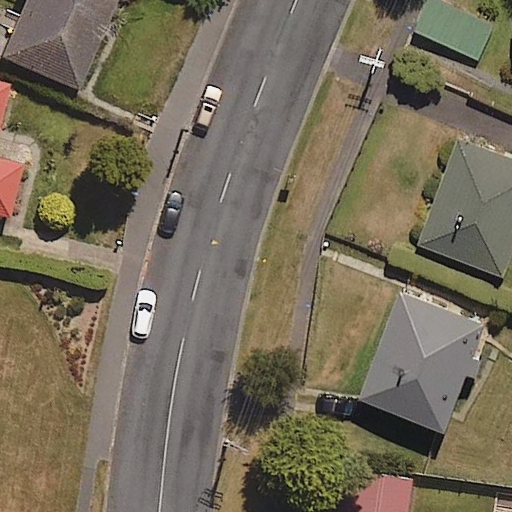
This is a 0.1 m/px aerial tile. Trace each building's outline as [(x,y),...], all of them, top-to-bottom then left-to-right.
[(109,0),(18,0),(0,42),(0,52),(73,85),(109,0)] [(493,21),(449,0),(424,0),(413,24),(477,55),(493,21)] [(0,210),(3,212),(16,161),(0,156),(0,86),(2,80),(0,79),(0,210)] [(511,121),(467,103),(415,230),(500,265),(511,236),(511,121)] [(486,348),(471,343),(483,312),(400,281),(359,386),(442,418),(463,364),(478,370),(486,348)] [(402,511),(408,480),(349,470),(341,511),(402,511)]
